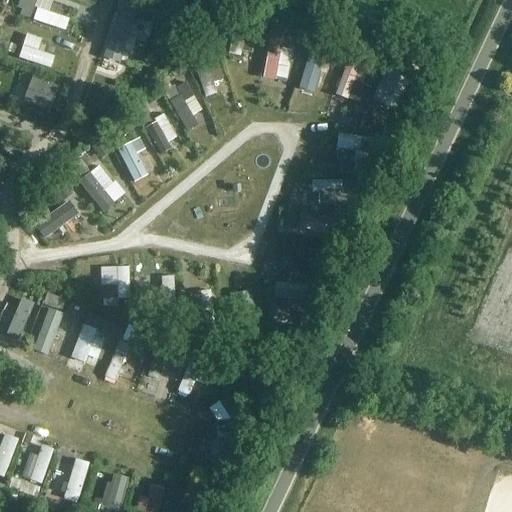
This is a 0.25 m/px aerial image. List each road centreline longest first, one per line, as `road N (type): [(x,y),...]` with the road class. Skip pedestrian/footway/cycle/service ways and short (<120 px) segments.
road 1 (unclassified): [(265,511),(506,0)]
road 2 (track): [(6,218),(4,188),(38,141),(0,119)]
